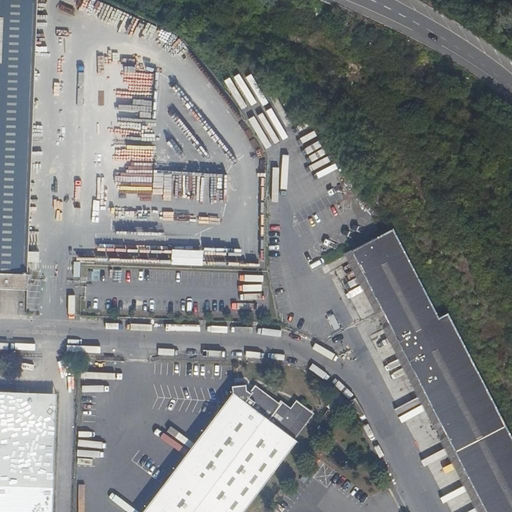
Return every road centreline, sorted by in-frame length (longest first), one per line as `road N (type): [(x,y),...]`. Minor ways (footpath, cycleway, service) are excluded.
road 1 (unclassified): [(428,511),(359,375),(299,352),(240,342),(0,332)]
road 2 (unknown): [(68,289),(233,299),(282,290),(290,207),(272,131)]
road 3 (unknown): [(68,289),(73,56)]
road 4 (motorway): [(380,0),(511,85)]
road 5 (unknown): [(143,377),(113,511)]
